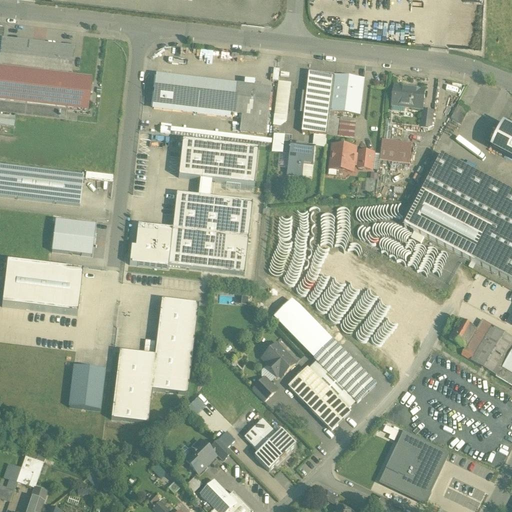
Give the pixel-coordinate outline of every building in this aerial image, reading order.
[(74,50),(3,41),(0,68),(0,72),(70,80),(74,50)] [(70,80),(0,72),(0,113),(65,121),(66,111),(70,80)] [(335,78),(310,75),(302,135),(328,138),(330,119),(331,114),(335,78)] [(236,86),(156,77),(153,106),(232,116),(236,86)] [(365,81),(335,78),(331,114),(360,117),(365,81)] [(70,80),(66,111),(86,113),(90,83),(70,80)] [(291,85),(278,83),(274,116),(287,118),(291,85)] [(262,86),(255,85),(255,88),(236,86),(232,116),(241,117),(239,133),(266,136),(271,90),(261,89),(262,86)] [(426,91),(412,89),(411,90),(395,88),(392,107),(393,108),(393,106),(406,107),(406,109),(423,111),(426,91)] [(470,110),(459,105),(451,120),(462,126),(470,110)] [(432,130),(436,112),(425,110),(421,127),(432,130)] [(342,120),(330,119),(328,138),(340,139),(342,120)] [(511,132),(504,128),(493,150),(511,159),(511,132)] [(292,137),(284,137),(282,156),(289,156),(290,145),(291,145),(292,137)] [(182,142),(178,178),(254,187),(258,151),(182,142)] [(412,145),(383,142),(379,167),(386,168),(386,162),(410,165),(412,145)] [(291,145),(290,145),(289,156),(287,177),(303,179),(304,164),(314,165),(316,148),(291,145)] [(356,151),(334,148),(333,164),(332,164),(333,164),(332,172),(337,172),(353,174),(353,167),(359,167),(360,159),(355,158),(356,151)] [(374,156),(360,154),(360,159),(359,167),(358,170),(372,172),(374,156)] [(511,193),(442,157),(405,229),(415,234),(412,240),(421,245),(424,239),(511,284),(511,193)] [(337,172),(332,172),(333,164),(332,164),(333,164),(330,164),(329,177),(337,178),(337,172)] [(83,178),(0,167),(0,198),(80,208),(83,178)] [(131,247),(129,264),(168,269),(168,266),(243,275),(252,204),(176,195),(172,231),(138,227),(135,248),(131,247)] [(96,227),(55,222),(51,253),(92,258),(96,227)] [(314,231),(314,228),(310,228),(310,225),(302,227),(304,237),(321,234),(321,230),(314,231)] [(7,265),(2,308),(77,317),(82,274),(7,265)] [(151,390),(186,393),(196,304),(162,300),(156,357),(119,353),(112,418),(148,422),(151,390)] [(477,331),(461,322),(450,341),(465,350),(477,331)] [(511,339),(493,327),(487,337),(477,331),(465,350),(462,356),(471,362),(497,378),(497,379),(511,388),(511,339)] [(375,387),(333,343),(314,361),(357,405),(375,387)] [(295,366),(276,347),(262,361),(268,366),(266,368),(276,378),(276,379),(278,377),(281,380),(295,366)] [(105,371),(74,368),(69,408),(100,412),(105,371)] [(329,393),(307,371),(289,389),(331,432),(350,414),(337,402),(329,393)] [(268,386),(263,381),(252,392),(264,404),(277,392),(270,385),(276,379),(276,378),(270,385),(269,384),(268,386)] [(440,388),(430,401),(429,401),(414,418),(427,428),(438,413),(445,418),(453,408),(448,405),(454,398),(440,388)] [(341,397),(333,389),(329,393),(337,402),(341,397)] [(288,419),(282,413),(279,416),(285,422),(288,419)] [(262,422),(244,440),(259,454),(277,437),(262,422)] [(259,454),(254,459),(269,473),(295,448),(281,433),(277,437),(259,454)] [(450,455),(403,433),(378,485),(425,507),(450,455)] [(231,456),(218,443),(211,450),(223,463),(231,456)] [(215,459),(200,444),(190,454),(192,455),(186,461),(192,466),(190,468),(198,476),(215,459)] [(22,470),(13,467),(8,482),(17,484),(22,470)] [(40,470),(34,468),(32,474),(34,474),(34,475),(38,476),(40,470)] [(32,474),(22,470),(17,484),(29,488),(34,475),(34,474),(32,474)] [(188,487),(196,495),(204,486),(196,479),(188,487)] [(229,498),(215,483),(200,497),(214,511),(229,511),(236,506),(229,498)] [(87,486),(81,487),(81,490),(77,491),(78,496),(88,496),(87,486)] [(14,492),(0,488),(0,500),(10,504),(14,492)] [(35,489),(27,511),(40,511),(47,493),(35,489)] [(236,506),(229,511),(250,511),(233,494),(229,498),(236,506)] [(338,501),(327,494),(324,500),(335,507),(338,501)] [(155,496),(148,503),(152,507),(159,501),(155,496)]
